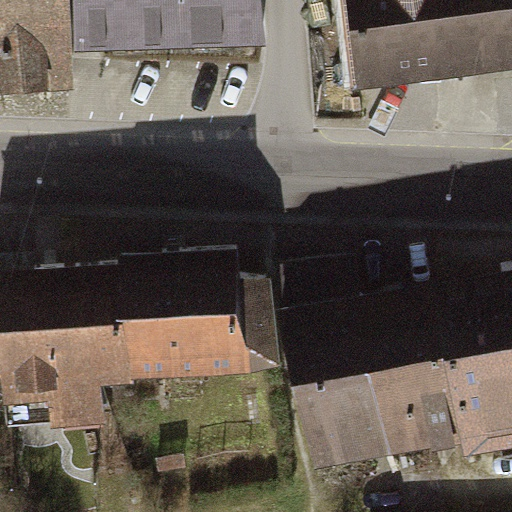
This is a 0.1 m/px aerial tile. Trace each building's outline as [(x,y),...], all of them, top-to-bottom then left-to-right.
[(83,87),(76,0),(0,0),(0,93),(29,91),(83,87)] [(242,36),(239,0),(76,0),(80,47),(242,36)] [(511,0),(347,0),(358,82),(511,62),(511,0)] [(242,243),(0,262),(0,398),(51,394),(53,421),(99,418),(96,382),(252,370),(242,243)] [(511,256),(281,300),(313,466),(511,428),(511,256)]
